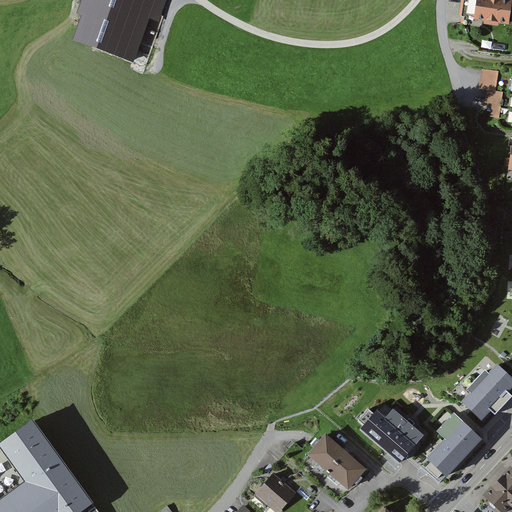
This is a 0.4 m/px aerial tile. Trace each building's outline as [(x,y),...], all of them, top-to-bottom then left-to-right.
[(162,0),(92,0),(78,47),(133,64),(148,18),(156,20),(162,0)] [(511,4),(479,1),(476,23),(511,27),(511,4)] [(497,73),(484,72),(481,91),(488,92),(486,104),(493,105),(491,117),(499,119),(502,94),(494,93),(497,73)] [(511,392),(511,386),(497,372),(463,409),(481,425),(511,392)] [(422,442),(393,417),(387,424),(379,417),(362,436),(399,469),(422,442)] [(0,498),(0,511),(78,511),(93,501),(33,419),(0,442),(0,444),(26,480),(0,498)] [(479,445),(454,422),(437,439),(446,448),(430,465),(445,480),(479,445)] [(369,469),(327,429),(306,450),(348,490),(369,469)] [(511,511),(511,470),(486,499),(500,511),(511,511)] [(279,511),(297,493),(274,473),(254,495),(273,511),(279,511)]
